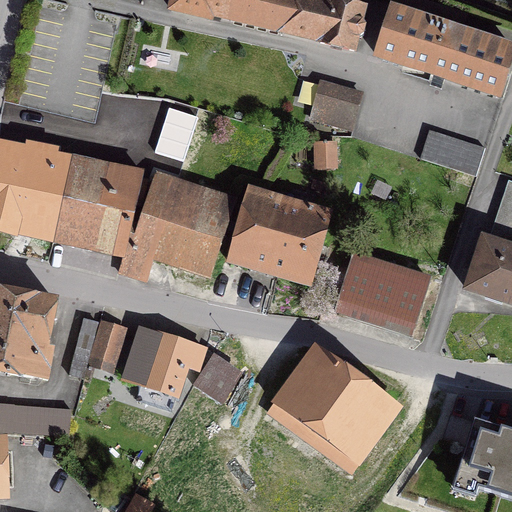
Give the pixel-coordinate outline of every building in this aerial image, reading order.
[(211,16),(280,33),(288,0),(173,0),(171,11),(210,20),(211,16)] [(288,0),(280,33),(353,51),(356,38),(363,36),(365,28),(360,22),(363,10),(319,0),(288,0)] [(500,97),(511,59),(511,50),(392,11),(377,57),(500,97)] [(332,124),(341,90),(320,84),(311,119),(332,124)] [(332,124),(352,130),(362,96),(341,90),(332,124)] [(429,131),(420,159),(476,177),(485,149),(429,131)] [(316,144),(316,166),(334,166),(334,144),(328,144),(328,142),(316,144)] [(0,231),(53,243),(71,160),(56,158),(58,151),(35,147),(34,153),(0,144),(0,231)] [(108,169),(71,160),(53,243),(124,258),(132,226),(136,207),(142,208),(147,184),(141,183),(143,175),(108,167),(108,169)] [(139,227),(132,226),(124,258),(119,273),(142,280),(144,274),(148,275),(153,258),(209,278),(235,202),(156,176),(139,227)] [(511,233),(511,185),(497,229),(511,233)] [(248,191),(228,262),(310,286),(330,214),(248,191)] [(511,249),(483,240),(467,290),(511,305),(511,249)] [(342,302),(415,325),(429,281),(356,258),(342,302)] [(32,385),(38,384),(43,379),(47,379),(53,349),(47,348),(56,303),(0,291),(0,372),(23,377),(22,383),(32,385)] [(90,353),(98,322),(84,319),(76,350),(90,353)] [(102,323),(93,354),(116,361),(125,330),(102,323)] [(140,329),(122,380),(142,387),(138,401),(170,411),(185,367),(198,372),(205,350),(140,329)] [(349,373),(316,349),(270,411),(353,471),(398,409),(380,395),(384,391),(353,368),(349,373)] [(69,375),(83,379),(90,354),(76,350),(69,375)] [(194,386),(221,404),(239,377),(213,359),(194,386)] [(12,410),(0,406),(0,432),(10,433),(12,410)] [(12,432),(69,436),(71,411),(14,407),(12,432)] [(511,433),(474,422),(457,477),(478,484),(477,488),(511,499),(511,433)] [(150,511),(152,510),(134,500),(126,511),(150,511)]
